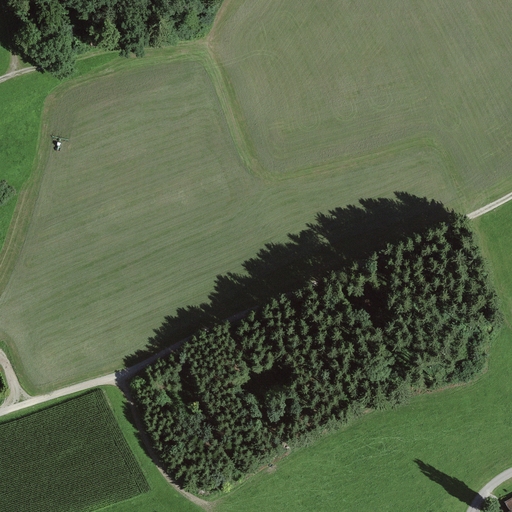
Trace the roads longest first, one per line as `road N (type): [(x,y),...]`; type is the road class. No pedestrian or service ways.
road 1 (track): [(0,412),(142,365),(511,194)]
road 2 (track): [(119,374),(153,454),(178,486),(205,503)]
